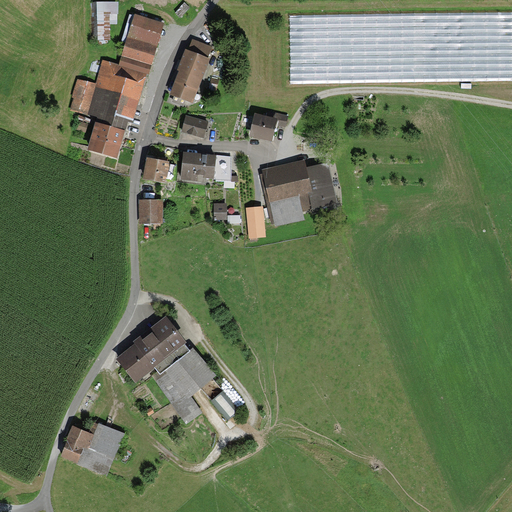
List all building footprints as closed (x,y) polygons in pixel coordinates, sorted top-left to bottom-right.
[(97,3),(98,42),(111,42),(111,28),(120,28),(120,3),(97,3)] [(119,66),(147,74),(149,74),(163,24),(134,16),(119,66)] [(179,72),(169,95),(193,105),(211,62),(209,61),(215,48),(192,39),(186,52),(184,51),(176,71),(179,72)] [(98,120),(127,128),(128,123),(133,125),(147,74),(119,66),(104,62),(97,86),(88,117),(98,120)] [(88,117),(97,86),(78,80),(69,112),(88,117)] [(254,113),(248,136),(273,142),(277,126),(287,128),(290,116),(275,112),(273,118),(254,113)] [(186,116),(182,133),(205,140),(210,123),(186,116)] [(98,120),(89,153),(118,161),(127,128),(98,120)] [(184,152),(181,181),(207,183),(207,179),(216,179),(215,181),(231,181),(232,157),(184,152)] [(261,170),(272,225),(304,219),(303,211),(336,204),(328,166),(317,168),(307,170),(305,161),(261,170)] [(147,162),(143,182),(165,187),(169,166),(147,162)] [(140,202),(140,227),(163,227),(163,201),(140,202)] [(214,204),(214,220),(227,220),(227,204),(214,204)] [(246,207),(249,238),(266,236),(263,206),(246,207)] [(241,215),(228,216),(228,223),(241,223),(241,215)] [(165,322),(115,361),(135,387),(185,347),(165,322)] [(195,352),(156,382),(186,424),(202,412),(192,398),(215,377),(195,352)] [(74,429),(62,458),(106,476),(123,436),(100,427),(95,438),(74,429)]
